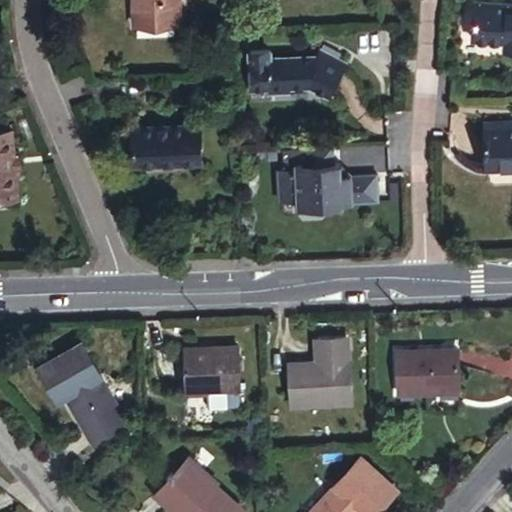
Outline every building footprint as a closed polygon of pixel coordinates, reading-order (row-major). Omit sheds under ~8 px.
[(177,0),(129,0),(129,19),(177,19),(177,0)] [(511,11),(471,8),(469,47),(505,48),(505,53),(511,53),(511,11)] [(307,94),(331,106),(346,82),(350,74),(320,60),(318,65),(268,65),(268,103),(294,103),(293,94),(307,94)] [(189,123),(124,122),(124,182),(188,184),(189,123)] [(16,123),(0,124),(0,192),(23,190),(16,123)] [(511,138),(509,138),(509,133),(485,132),(486,180),(511,178),(511,138)] [(337,175),(336,156),(312,157),(312,173),(312,182),(295,182),(281,182),(281,189),(278,190),(277,192),(275,195),(275,199),(276,202),(277,206),(278,207),(282,209),(281,218),(298,217),(298,225),(321,225),(321,229),(342,230),(342,224),(348,225),(347,220),(379,220),(379,191),(352,192),(346,182),(347,174),(337,175)] [(312,182),(312,173),(294,173),(295,182),(312,182)] [(362,337),(333,338),(334,365),(304,366),(304,404),(366,403),(366,364),(362,364),(362,337)] [(96,344),(55,368),(73,401),(79,397),(107,445),(140,426),(111,377),(115,375),(96,344)] [(253,346),(201,346),(201,391),(254,391),(253,346)] [(474,349),(412,352),(415,395),(476,391),(474,349)] [(210,395),(211,409),(235,407),(234,394),(210,395)] [(190,462),(182,468),(215,511),(252,511),(261,505),(213,445),(198,455),(196,452),(187,459),(190,462)] [(348,476),(313,511),(360,511),(372,499),(377,504),(399,479),(366,449),(344,472),(348,476)]
